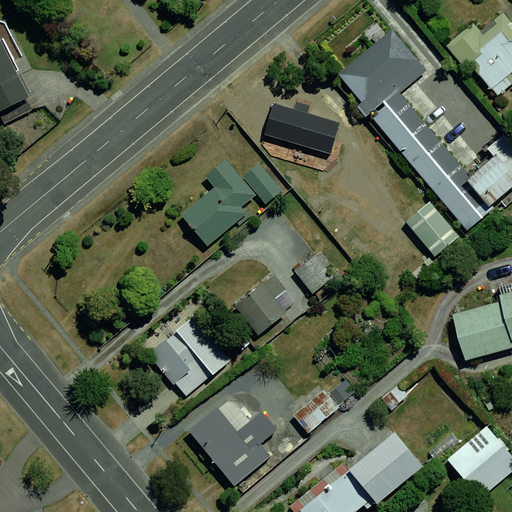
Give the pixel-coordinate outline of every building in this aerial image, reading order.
[(468,17),(436,43),(456,69),(462,64),(491,101),(511,84),(511,76),(510,74),(511,72),(511,24),(501,10),(477,28),(468,17)] [(389,22),(334,67),(461,221),(511,179),(511,131),(509,128),(467,163),(401,83),(424,64),(389,22)] [(0,44),(0,102),(21,94),(0,44)] [(260,117),(261,155),(329,155),(329,117),(260,117)] [(204,194),(171,219),(197,254),(274,196),(251,167),(233,180),(217,160),(192,179),(204,194)] [(307,256),(284,274),(307,302),(329,283),(307,256)] [(271,276),(229,309),(255,341),(282,320),(271,305),(285,294),(271,276)] [(504,299),(461,312),(474,358),(511,347),(511,277),(499,282),(504,299)] [(138,350),(183,402),(232,359),(187,308),(138,350)] [(342,372),(290,415),(307,435),(359,391),(342,372)] [(229,396),(185,433),(236,494),(291,448),(262,413),(251,422),(229,396)] [(389,428),(290,507),(294,511),(361,511),(419,466),(389,428)]
